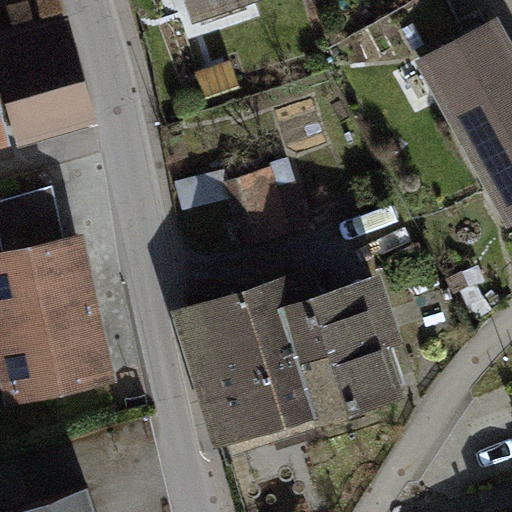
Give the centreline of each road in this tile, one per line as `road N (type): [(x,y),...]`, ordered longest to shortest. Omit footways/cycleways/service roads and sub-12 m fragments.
road 1 (residential): [(84,0),(126,132),(169,382),(203,511)]
road 2 (residential): [(511,322),(432,415),(375,511)]
